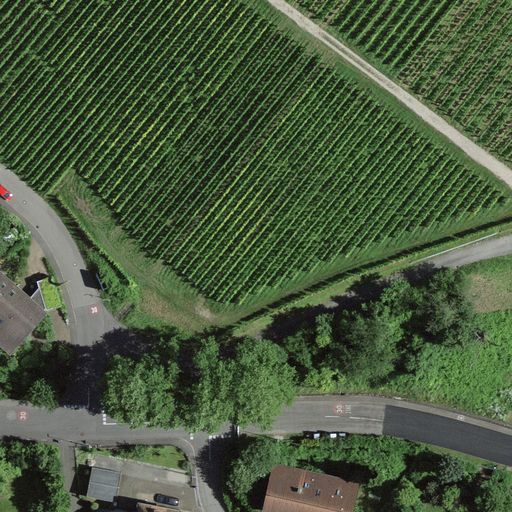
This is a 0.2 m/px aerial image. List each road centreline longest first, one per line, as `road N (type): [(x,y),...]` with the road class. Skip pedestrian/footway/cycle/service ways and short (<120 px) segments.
road 1 (track): [(92,344),(126,340),(175,359),(222,354),(511,240)]
road 2 (unclassified): [(205,420),(373,418),(511,450)]
road 3 (track): [(511,175),(273,0)]
road 4 (residential): [(86,422),(92,344),(68,251),(0,178)]
